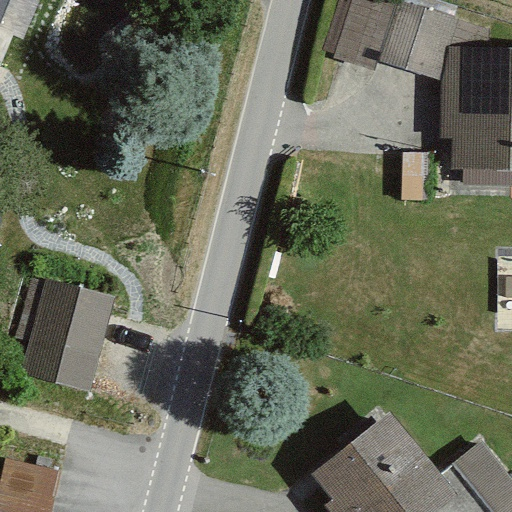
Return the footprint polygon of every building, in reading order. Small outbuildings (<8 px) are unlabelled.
[(0,0),(0,66),(25,0),(0,0)] [(461,29),(358,0),(356,0),(340,59),(444,89),(455,59),(461,29)] [(511,60),(455,59),(452,181),(511,182),(511,60)] [(122,308),(39,286),(16,373),(99,395),(122,308)] [(391,416),(317,474),(339,501),(330,508),(333,511),(500,511),(511,503),(511,480),(481,442),(438,476),(391,416)] [(10,454),(0,494),(0,507),(19,511),(49,511),(61,466),(10,454)]
